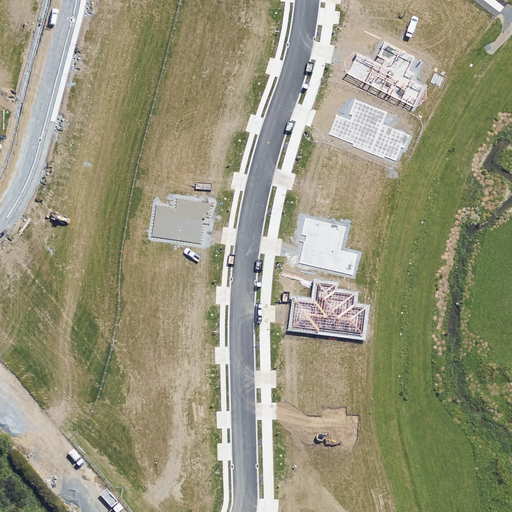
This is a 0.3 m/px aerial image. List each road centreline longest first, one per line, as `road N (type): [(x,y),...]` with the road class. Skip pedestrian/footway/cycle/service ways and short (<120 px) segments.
road 1 (residential): [(307,0),(244,261),(243,511)]
road 2 (residential): [(62,0),(25,148),(0,203)]
